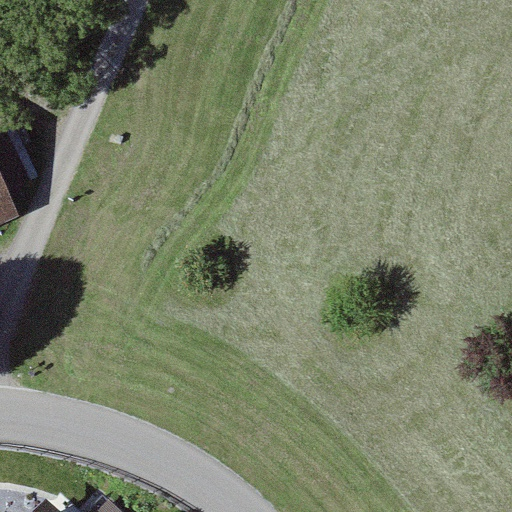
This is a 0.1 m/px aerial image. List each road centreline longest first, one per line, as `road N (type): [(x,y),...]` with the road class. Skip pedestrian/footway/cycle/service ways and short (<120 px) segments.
road 1 (track): [(135,0),(0,316)]
road 2 (tertiary): [(239,511),(174,463),(106,431),(0,409)]
